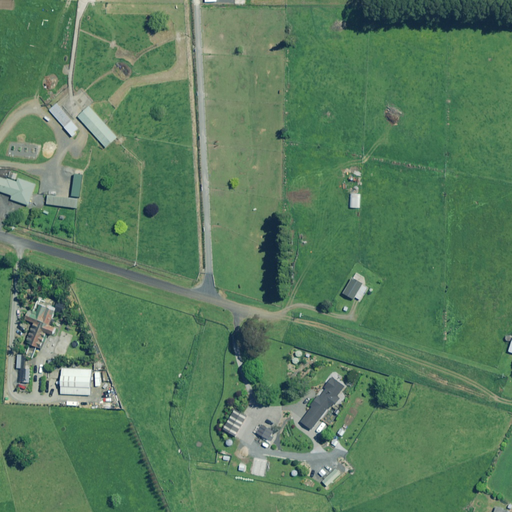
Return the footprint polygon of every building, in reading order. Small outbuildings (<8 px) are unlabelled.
[(76,134),(74,132),(78,129),(57,104),(49,110),(71,135),(72,137),(76,134)] [(117,138),(89,107),(78,117),(106,148),(117,138)] [(17,174),(7,171),(5,176),(15,179),(17,174)] [(0,177),(0,191),(12,196),(11,199),(28,205),(36,184),(18,178),(17,183),(0,177)] [(361,194),(350,193),(349,208),(360,209),(361,194)] [(78,199),(47,195),(46,204),(77,208),(78,199)] [(368,287),(353,279),(344,294),(354,300),(355,297),(360,300),(368,287)] [(56,327),(51,325),(56,311),(42,306),(38,319),(32,316),(33,313),(25,310),(22,319),(33,323),(25,343),(41,348),(46,333),(53,335),(56,327)] [(311,358),(313,360),(314,360),(314,361),(315,361),(316,360),(317,360),(318,359),(319,359),(319,358),(319,357),(320,356),(319,355),(319,354),(319,353),(318,353),(318,352),(317,352),(316,351),(315,351),(314,351),(313,352),(312,352),(312,353),(311,353),(311,354),(310,355),(310,356),(310,357),(311,358)] [(31,367),(24,367),(22,384),(30,385),(31,367)] [(91,395),(92,370),(62,369),(61,394),(91,395)] [(344,387),(333,378),(310,408),(311,409),(301,422),(311,430),(331,403),(334,405),(339,399),(337,397),(344,387)] [(358,411),(353,408),(349,413),(355,416),(358,411)] [(354,418),(349,414),(346,419),(351,422),(354,418)] [(275,432),(261,425),(256,433),(270,441),(275,432)] [(339,441),(334,438),(330,444),(336,447),(339,441)] [(327,487),(339,474),(335,470),(322,482),(327,487)]
